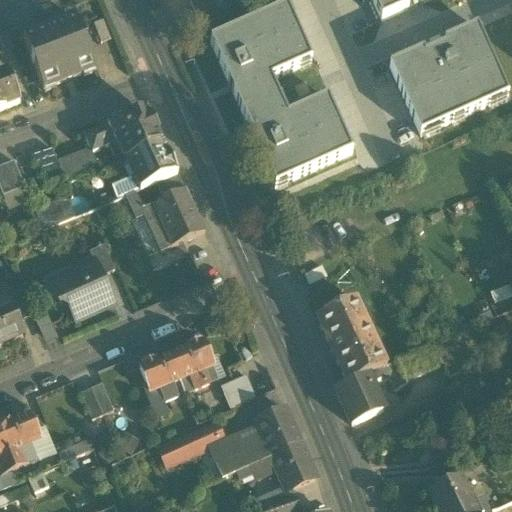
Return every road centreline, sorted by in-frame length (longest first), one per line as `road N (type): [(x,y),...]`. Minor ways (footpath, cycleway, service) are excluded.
road 1 (residential): [(256,283),(0,399)]
road 2 (secondary): [(256,283),(353,511)]
road 3 (secondary): [(165,75),(256,283)]
road 4 (residential): [(0,141),(165,75)]
road 5 (residential): [(351,64),(495,0)]
